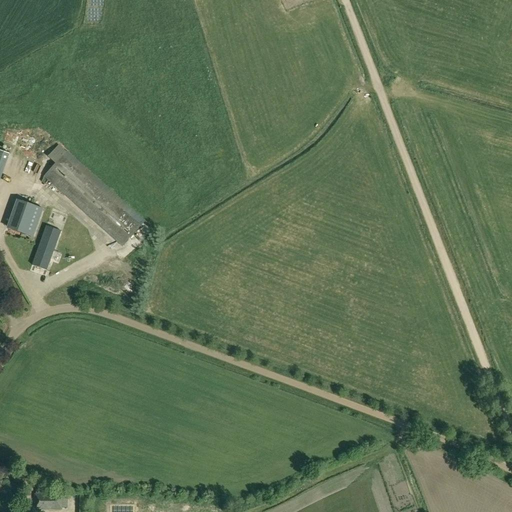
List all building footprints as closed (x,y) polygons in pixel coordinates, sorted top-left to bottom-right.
[(56,164),(42,181),(46,186),(49,183),(123,247),(142,227),(146,222),(59,145),(55,149),(48,157),(56,164)] [(0,150),(0,161),(6,164),(10,154),(0,150)] [(8,229),(34,237),(44,209),(18,200),(8,229)] [(45,226),(31,265),(46,270),(60,231),(45,226)] [(35,510),(62,510),(62,495),(35,494),(35,510)]
